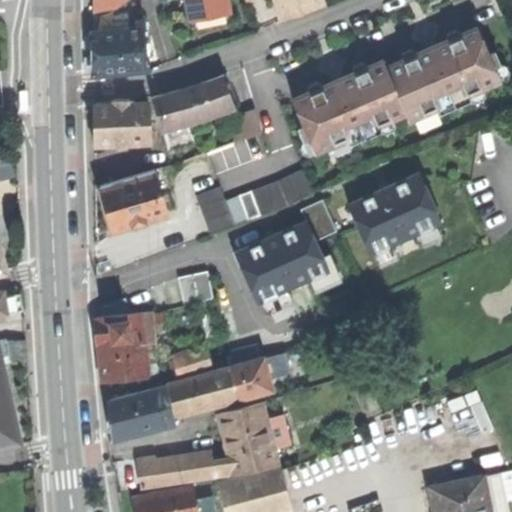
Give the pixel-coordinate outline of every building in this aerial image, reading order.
[(111,0),(94,0),(94,12),(111,12),(111,0)] [(185,0),(188,14),(207,11),(230,6),(228,0),(185,0)] [(275,0),(282,22),(301,15),(325,8),(322,0),(275,0)] [(148,69),(145,21),(116,24),(117,32),(94,34),(94,52),(95,75),(148,69)] [(387,68),(408,115),(411,122),(438,110),(441,116),(472,103),(469,96),(502,82),(496,70),(502,67),(495,52),(489,55),(477,28),(462,35),(455,30),(447,34),(447,42),(417,55),(410,51),(401,55),(401,63),(387,68)] [(380,127),(408,115),(387,68),(383,60),(367,67),(361,63),(352,67),(352,74),(324,86),(316,82),(308,86),(307,94),(293,100),(304,126),(299,128),(305,141),(310,139),(317,155),(348,141),(351,146),(382,133),(380,127)] [(154,97),(163,131),(233,102),(224,74),(185,89),(154,97)] [(26,105),(30,105),(30,84),(21,84),(22,100),(22,105),(26,105)] [(96,147),(152,144),(151,103),(131,104),(131,99),(116,100),(116,105),(96,106),(96,123),(96,147)] [(0,135),(9,133),(2,108),(0,108),(0,135)] [(234,140),(262,131),(255,108),(245,111),(234,140)] [(288,205),(314,192),(303,168),(274,182),(227,198),(222,185),(198,194),(211,232),(236,223),(288,205)] [(148,221),(170,215),(156,169),(102,186),(108,207),(115,231),(135,225),(135,226),(148,222),(148,221)] [(383,189),(348,205),(371,254),(441,222),(418,172),(383,189)] [(322,199),(301,209),(306,220),(315,241),(337,230),(322,199)] [(271,236),(238,252),(267,314),(294,302),(288,289),(329,270),(315,241),(306,220),(271,236)] [(186,300),(215,296),(212,269),(182,273),(186,300)] [(102,381),(150,376),(146,343),(156,342),(153,312),(99,316),(101,351),(102,381)] [(1,342),(5,358),(13,356),(14,359),(29,356),(28,335),(1,342)] [(5,358),(1,342),(0,342),(0,450),(25,445),(15,402),(5,358)] [(183,376),(211,367),(206,351),(178,359),(183,376)] [(291,352),(274,354),(277,374),(294,372),(291,352)] [(177,418),(273,389),(265,358),(231,367),(132,396),(131,394),(115,398),(113,400),(115,425),(116,441),(179,424),(177,418)] [(143,488),(237,474),(280,465),(276,450),(288,447),(287,444),(291,443),(283,417),(280,417),(277,407),(266,410),(264,403),(222,414),(228,437),(235,464),(215,467),(214,456),(159,464),(158,459),(140,461),(143,488)] [(227,504),(286,486),(281,467),(221,482),(227,504)] [(490,511),(482,476),(430,488),(435,511),(490,511)] [(214,511),(211,498),(198,500),(195,486),(135,498),(137,511),(214,511)] [(229,511),(282,511),(292,509),(286,486),(227,504),(229,511)]
